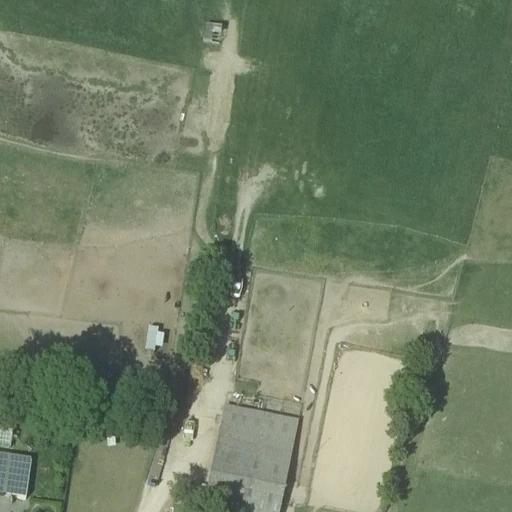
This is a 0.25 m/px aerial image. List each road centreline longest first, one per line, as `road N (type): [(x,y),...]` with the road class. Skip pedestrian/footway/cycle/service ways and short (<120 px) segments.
road 1 (track): [(400,360),(450,321),(511,80)]
road 2 (track): [(152,511),(206,424),(229,282)]
